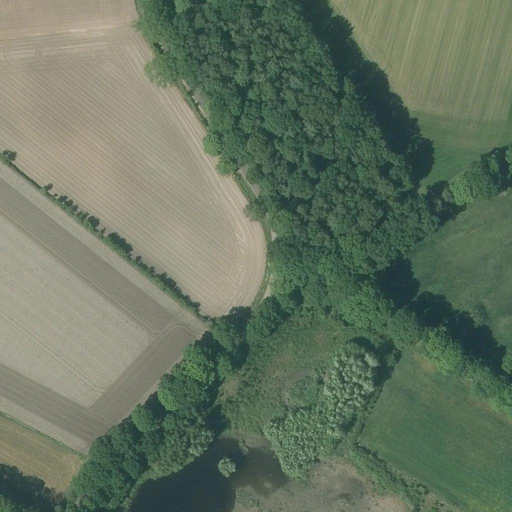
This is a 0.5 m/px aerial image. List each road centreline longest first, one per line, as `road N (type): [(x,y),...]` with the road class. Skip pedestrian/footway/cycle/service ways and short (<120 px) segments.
road 1 (unclassified): [(71,511),(262,307)]
road 2 (unclassified): [(277,225),(144,0)]
road 3 (track): [(307,270),(511,152)]
road 4 (unclassified): [(511,399),(320,282)]
